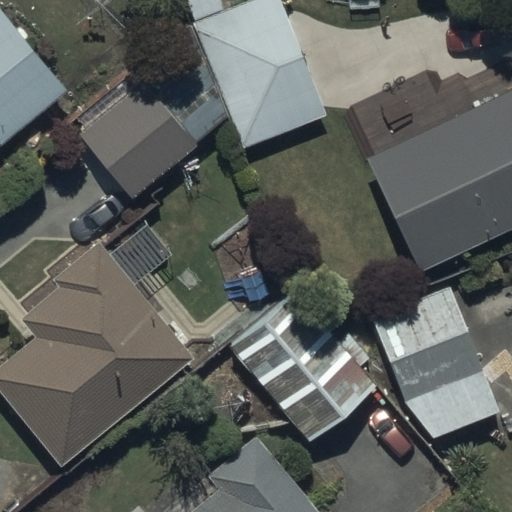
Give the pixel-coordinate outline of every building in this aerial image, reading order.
[(321,108),(277,0),(225,0),(220,2),(219,0),(185,0),(191,14),(189,15),(239,141),(321,108)] [(0,130),(60,81),(0,10),(0,130)] [(80,134),(114,175),(201,105),(154,47),(74,111),(88,128),(80,134)] [(511,73),(359,143),(413,260),(511,215),(511,73)] [(31,326),(0,350),(0,386),(54,453),(186,346),(93,231),(49,267),(57,276),(17,308),(31,326)] [(494,401),(445,279),(366,310),(399,396),(428,427),(494,401)] [(301,431),(368,374),(288,280),(221,337),(301,431)] [(319,511),(248,428),(200,468),(211,480),(172,511),(319,511)]
